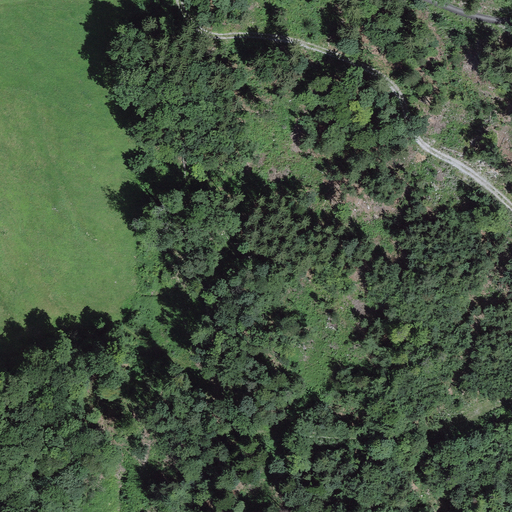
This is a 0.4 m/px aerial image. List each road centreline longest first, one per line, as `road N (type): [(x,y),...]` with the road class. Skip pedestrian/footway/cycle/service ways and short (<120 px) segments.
road 1 (trunk): [(511,16),(286,511)]
road 2 (track): [(511,405),(414,431),(275,434),(225,428),(104,360)]
road 3 (track): [(179,0),(194,26),(211,35),(290,41),(386,77),(424,144),(511,204)]
road 4 (trunk): [(402,511),(511,263)]
